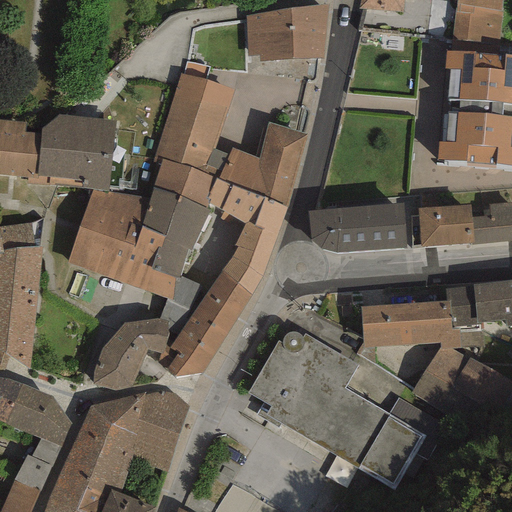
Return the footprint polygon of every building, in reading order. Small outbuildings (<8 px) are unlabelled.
[(403,12),(403,0),(359,0),(358,9),(403,12)] [(456,0),(456,3),(500,11),(501,0),(456,0)] [(495,55),(500,11),(456,3),(449,51),(495,55)] [(326,12),(247,16),(249,58),(261,57),(261,64),(329,60),(326,12)] [(449,51),(445,51),(444,69),(449,69),(447,100),(459,101),(458,113),(446,112),(444,143),(438,142),(437,161),(511,166),(511,56),(495,55),(449,51)] [(234,89),(179,74),(151,162),(160,165),(161,159),(215,178),(217,180),(227,154),(213,149),(234,89)] [(40,129),(40,134),(36,176),(48,178),(47,185),(92,190),(107,191),(115,121),(57,115),(40,129)] [(24,121),(0,119),(0,174),(36,178),(36,176),(40,134),(23,133),(24,121)] [(258,159),(231,148),(227,154),(217,180),(285,207),(306,134),(267,123),(258,159)] [(215,178),(161,159),(160,165),(153,185),(206,207),(207,203),(215,178)] [(215,178),(207,203),(221,210),(244,223),(233,246),(236,247),(221,271),(251,296),(262,276),(275,239),(285,207),(217,180),(215,178)] [(209,210),(153,188),(149,198),(140,227),(163,236),(150,268),(178,280),(179,275),(187,249),(191,251),(209,210)] [(107,191),(92,190),(66,263),(126,284),(167,298),(186,310),(198,284),(179,276),(178,280),(150,268),(163,236),(140,227),(149,198),(107,191)] [(490,216),(470,217),(472,245),(511,241),(511,205),(511,203),(489,205),(490,216)] [(402,205),(308,211),(310,240),(321,249),(335,254),(405,249),(402,205)] [(469,206),(417,209),(420,249),(472,245),(470,217),(469,206)] [(0,350),(29,369),(40,247),(31,246),(31,223),(0,226),(0,350)] [(177,335),(169,348),(166,348),(161,354),(155,362),(165,369),(174,377),(200,375),(251,296),(221,271),(192,313),(177,335)] [(446,289),(448,302),(449,331),(459,330),(459,332),(482,331),(482,322),(505,321),(506,328),(511,327),(511,280),(472,284),(471,286),(446,289)] [(186,310),(167,298),(159,318),(167,321),(166,331),(177,335),(192,313),(186,310)] [(448,302),(359,307),(362,348),(439,343),(439,349),(451,349),(460,348),(459,332),(459,330),(449,331),(448,302)] [(166,331),(167,321),(159,318),(124,323),(102,346),(93,370),(92,384),(116,391),(130,388),(146,349),(161,354),(166,348),(166,331)] [(388,415),(344,388),(357,365),(303,334),(302,338),(300,335),(297,333),(294,333),(290,333),(287,333),(284,335),(281,340),(281,343),(277,341),(247,394),(262,403),(256,415),(277,428),(281,422),(394,489),(414,454),(424,435),(388,415)] [(511,383),(451,349),(439,349),(410,394),(490,441),(511,406),(511,383)] [(21,383),(0,378),(0,421),(5,423),(21,383)] [(51,396),(21,383),(5,423),(40,438),(61,446),(71,423),(51,396)] [(145,392),(89,406),(77,434),(134,453),(131,461),(165,473),(189,407),(166,391),(144,395),(145,392)] [(397,398),(388,415),(424,435),(414,454),(426,460),(445,426),(397,398)] [(77,434),(43,511),(99,511),(108,488),(120,493),(131,461),(134,453),(77,434)] [(61,446),(40,438),(30,457),(26,455),(12,481),(39,492),(50,466),(51,467),(61,446)] [(30,511),(39,492),(12,481),(0,510),(0,511),(30,511)] [(153,511),(154,508),(120,493),(108,488),(99,511),(153,511)]
